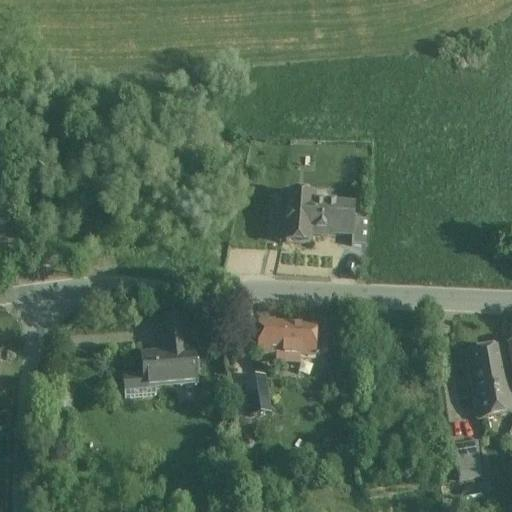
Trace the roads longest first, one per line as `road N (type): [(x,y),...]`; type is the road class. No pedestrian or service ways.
road 1 (tertiary): [(44,294),(256,293),(511,307)]
road 2 (residential): [(16,511),(27,378),(44,294)]
